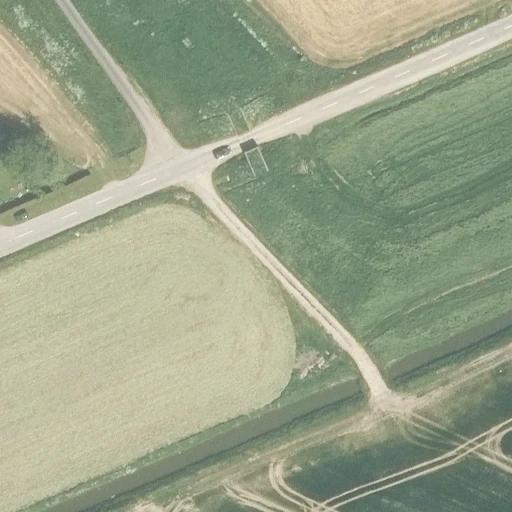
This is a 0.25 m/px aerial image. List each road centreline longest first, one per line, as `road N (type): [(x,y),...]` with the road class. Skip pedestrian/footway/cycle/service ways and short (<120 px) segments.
road 1 (tertiary): [(511,24),(0,245)]
road 2 (track): [(183,165),(356,349),(386,401)]
